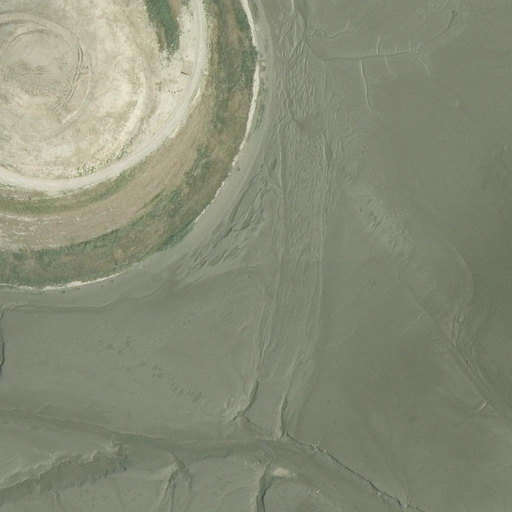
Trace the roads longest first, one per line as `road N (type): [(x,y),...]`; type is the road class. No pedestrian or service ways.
road 1 (track): [(0,181),(63,187),(104,176),(137,152),(186,84),(191,0)]
road 2 (track): [(0,117),(27,120),(48,109),(53,83),(53,54),(38,34),(0,20)]
